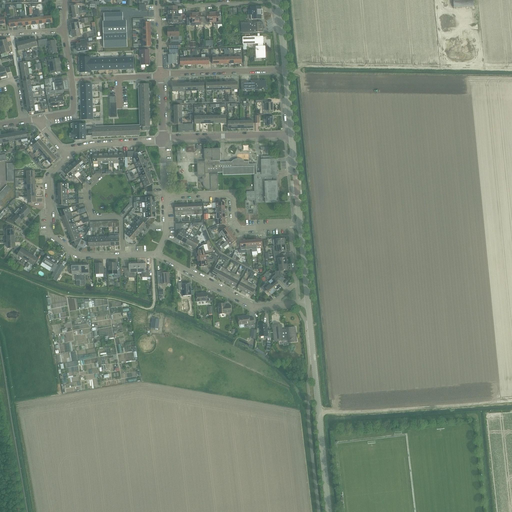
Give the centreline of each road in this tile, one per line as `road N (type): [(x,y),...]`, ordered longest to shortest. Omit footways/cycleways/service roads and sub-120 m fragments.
road 1 (track): [(0,270),(63,294),(147,309),(154,303),(153,255)]
road 2 (tertiary): [(329,511),(307,303)]
road 3 (residential): [(157,253),(79,255),(54,239),(49,181),(68,157)]
road 4 (track): [(511,401),(319,413)]
road 5 (residential): [(289,226),(240,229),(233,194),(164,196)]
road 6 (residential): [(163,137),(291,134)]
road 7 (residential): [(270,306),(251,305),(157,253)]
road 8 (residential): [(160,74),(285,70)]
